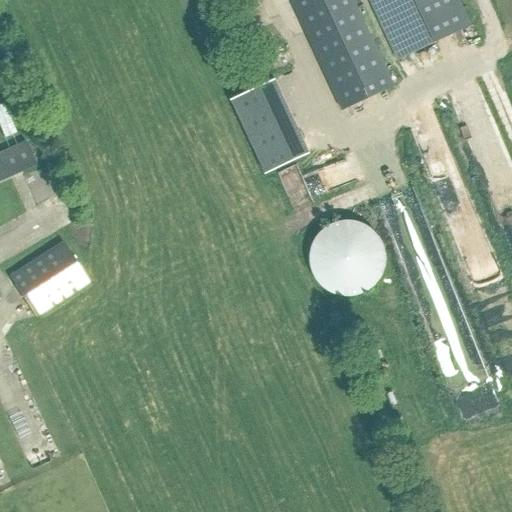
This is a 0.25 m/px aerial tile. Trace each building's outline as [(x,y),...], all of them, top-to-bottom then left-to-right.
[(256,0),(233,0),(239,12),(258,3),(256,0)] [(394,87),(364,23),(353,0),(298,0),(291,3),(341,112),(394,87)] [(374,0),(404,59),(471,26),(458,0),(374,0)] [(35,167),(24,142),(0,152),(0,181),(5,179),(6,179),(35,167)] [(369,183),(386,176),(373,143),(336,159),(346,183),(366,175),(369,183)] [(88,282),(62,242),(8,277),(34,317),(88,282)]
